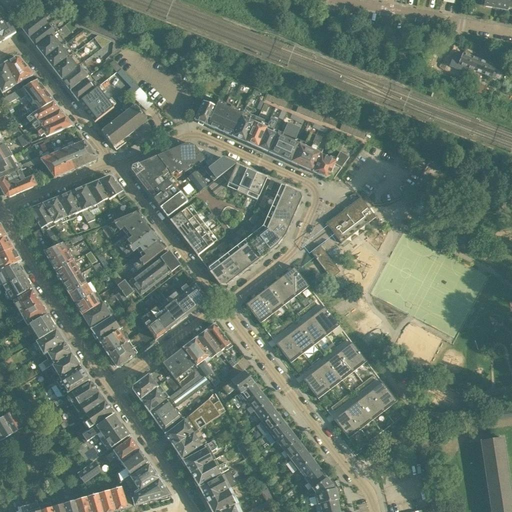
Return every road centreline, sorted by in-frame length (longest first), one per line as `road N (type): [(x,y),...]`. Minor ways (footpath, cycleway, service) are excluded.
road 1 (residential): [(110,163),(196,135),(312,187),(315,200),(293,249),(222,304)]
road 2 (residential): [(222,304),(368,492),(375,511)]
road 3 (residential): [(108,387),(0,210)]
road 4 (residential): [(222,304),(110,163)]
road 5 (residential): [(340,0),(511,32)]
road 6 (residential): [(110,163),(28,54),(0,54)]
road 7 (residential): [(194,509),(108,387)]
road 8 (residential): [(108,387),(222,304)]
